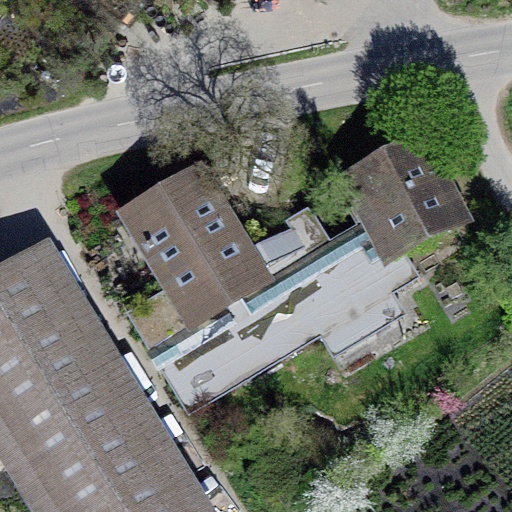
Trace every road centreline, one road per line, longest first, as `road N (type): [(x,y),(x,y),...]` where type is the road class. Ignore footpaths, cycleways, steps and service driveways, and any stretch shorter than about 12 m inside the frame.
road 1 (tertiary): [(511,48),(0,142)]
road 2 (track): [(511,188),(435,61),(421,0)]
